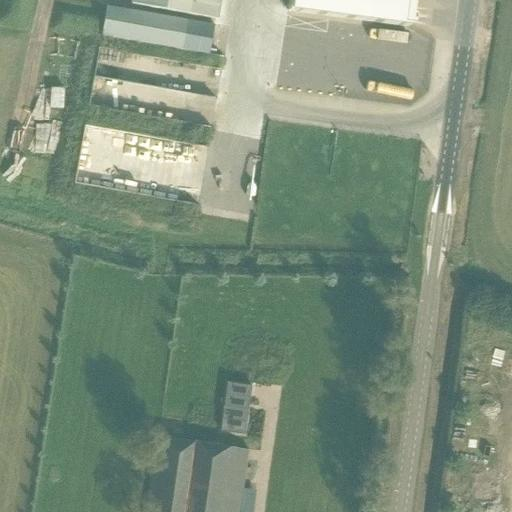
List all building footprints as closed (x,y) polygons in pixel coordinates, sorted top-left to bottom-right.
[(219,0),(130,0),(130,4),(216,20),(219,0)] [(288,0),(287,12),(405,28),(409,0),(288,0)] [(377,42),(376,53),(396,53),(397,29),(386,29),(386,43),(377,42)] [(78,107),(195,122),(198,95),(144,88),(148,58),(85,50),(78,107)] [(187,70),(185,91),(199,92),(200,71),(187,70)] [(219,432),(243,436),(251,387),(226,383),(219,432)] [(298,441),(318,442),(318,434),(298,433),(298,441)] [(146,511),(238,511),(247,451),(157,438),(146,511)]
